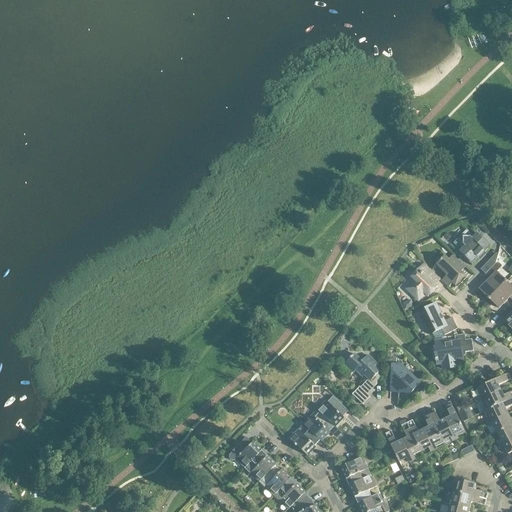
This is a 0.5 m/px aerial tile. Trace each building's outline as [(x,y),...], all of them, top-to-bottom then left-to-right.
[(489,243),(478,233),(473,239),(470,237),(463,237),(463,244),(465,246),(459,252),(470,263),(489,243)] [(462,272),(466,267),(453,255),(449,260),(445,256),(438,263),(449,274),(442,281),(449,287),(453,283),(455,286),(465,276),(462,272)] [(480,290),(490,299),(506,282),(497,273),(501,268),(496,264),(486,275),(491,279),(480,290)] [(436,285),(440,280),(424,265),(412,277),(415,280),(407,289),(419,301),(425,294),(428,297),(438,287),(436,285)] [(511,287),(506,282),(490,299),(500,309),(510,298),(511,299),(511,287)] [(431,334),(442,329),(445,335),(458,329),(452,318),(445,322),(437,304),(420,312),(431,334)] [(462,353),(474,351),(472,339),(466,340),(465,335),(455,336),(456,342),(447,343),(447,340),(436,341),(437,348),(435,348),(438,365),(442,364),(443,370),(458,367),(457,361),(463,360),(462,353)] [(380,377),(377,374),(381,371),(378,368),(379,366),(369,356),(363,362),(355,354),(345,365),(353,373),(355,371),(362,378),(365,376),(369,380),(366,383),(370,388),(380,377)] [(411,394),(421,383),(402,365),(392,364),(390,392),(411,394)] [(480,398),(481,401),(502,391),(499,386),(511,380),(508,374),(478,389),(482,397),(480,398)] [(363,404),(370,397),(360,387),(353,395),(363,404)] [(485,403),(489,411),(511,399),(511,392),(504,396),(502,391),(481,401),(483,404),(485,403)] [(327,401),(318,410),(336,427),(344,418),(343,417),(349,411),(334,397),(328,402),(327,401)] [(459,412),(464,409),(459,398),(454,401),(459,412)] [(488,424),(509,414),(507,408),(511,405),(511,399),(489,411),(485,412),(489,420),(487,421),(488,424)] [(451,417),(446,420),(456,440),(459,439),(458,436),(466,433),(451,402),(445,405),(451,417)] [(336,427),(318,410),(304,425),(322,442),(336,427)] [(456,440),(446,420),(441,422),(435,410),(429,413),(444,443),(451,440),(452,442),(456,440)] [(444,443),(429,413),(423,416),(429,428),(424,430),(434,451),(437,449),(436,447),(444,443)] [(498,433),(511,425),(511,418),(511,419),(509,414),(488,424),(490,427),(494,425),(498,433)] [(421,452),(407,423),(405,420),(400,423),(405,433),(408,439),(403,441),(413,461),(416,460),(414,455),(421,452)] [(434,451),(424,430),(419,433),(416,427),(413,421),(407,423),(421,452),(429,448),(431,452),(434,451)] [(308,456),(322,442),(304,425),(305,426),(300,431),(299,430),(290,439),(308,456)] [(499,446),(511,439),(511,425),(498,433),(502,440),(497,443),(499,446)] [(409,463),(413,461),(403,441),(398,443),(392,431),(386,434),(399,462),(407,459),(409,463)] [(246,437),(231,453),(229,454),(229,456),(228,458),(229,460),(232,461),(234,461),(235,460),(244,469),(262,451),(252,442),(251,443),(246,437)] [(508,455),(511,453),(511,439),(499,446),(500,449),(505,447),(508,455)] [(381,447),(385,456),(387,455),(391,453),(387,444),(381,447)] [(259,483),(276,465),(262,451),(244,469),(259,483)] [(349,487),(372,475),(368,468),(368,469),(362,458),(340,469),(345,480),(349,487)] [(274,496),(291,478),(276,465),(259,483),(274,496)] [(293,480),(299,474),(295,470),(289,475),(293,480)] [(357,505),(380,493),(372,475),(349,487),(357,505)] [(402,475),(395,479),(398,485),(405,481),(402,475)] [(288,510),(291,507),(304,494),(305,492),(291,478),(274,496),(288,510)] [(454,492),(487,500),(488,494),(475,490),(476,485),(454,479),(453,483),(456,484),(454,492)] [(487,500),(454,492),(452,500),(449,499),(449,503),(470,508),(472,503),(485,506),(487,500)] [(389,511),(380,493),(357,505),(360,511),(389,511)] [(318,511),(316,505),(314,506),(311,499),(310,499),(304,494),(291,507),(293,511),(318,511)] [(448,511),(469,511),(470,508),(449,503),(448,506),(450,507),(448,511)]
